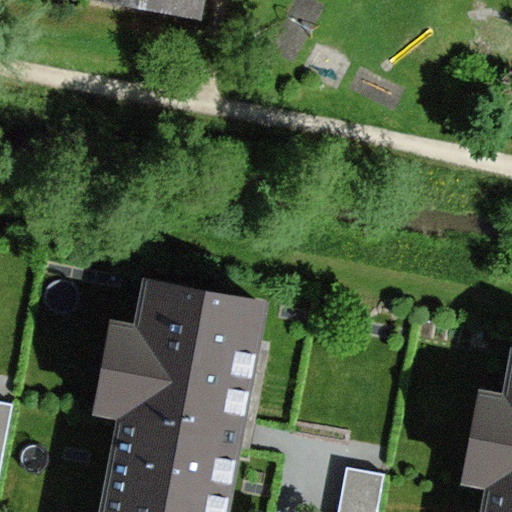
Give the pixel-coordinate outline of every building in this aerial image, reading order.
[(117,0),(204,14),(206,0),(117,0)] [(217,511),(233,429),(258,301),(128,276),(121,318),(94,313),(74,415),(102,420),(84,511),(217,511)] [(511,511),(511,349),(501,347),(493,388),(462,382),(443,481),(472,486),(467,511),(511,511)] [(0,450),(9,403),(0,401),(0,450)] [(330,511),(371,511),(378,473),(338,466),(330,511)]
